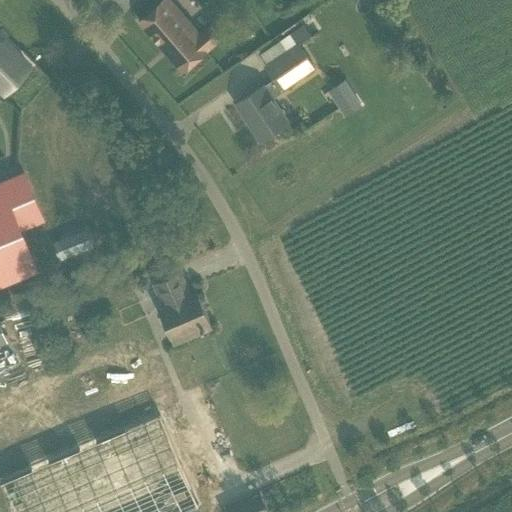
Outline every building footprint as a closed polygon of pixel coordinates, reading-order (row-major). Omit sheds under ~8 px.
[(192,26),(168,0),(163,0),(138,22),(163,49),(183,71),(223,36),(212,24),(199,35),(191,26),(192,26)] [(0,79),(19,59),(22,63),(23,62),(3,43),(1,45),(0,43),(0,79)] [(252,93),(236,104),(245,118),(246,117),(261,139),(260,140),(260,141),(277,130),(285,124),(290,121),(275,98),(282,93),(280,91),(313,69),(297,45),(268,66),(264,68),(272,80),(252,93)] [(328,91),(345,117),(361,106),(344,81),(328,91)] [(0,184),(5,196),(0,197),(0,285),(38,270),(20,229),(43,219),(24,174),(0,183),(0,184)] [(84,231),(54,243),(61,261),(91,249),(84,231)] [(160,310),(174,343),(211,328),(196,295),(185,299),(180,289),(185,286),(180,273),(154,284),(164,308),(160,310)] [(153,414),(0,479),(0,498),(5,511),(175,511),(192,505),(153,414)] [(223,510),(223,511),(267,511),(260,494),(223,510)]
